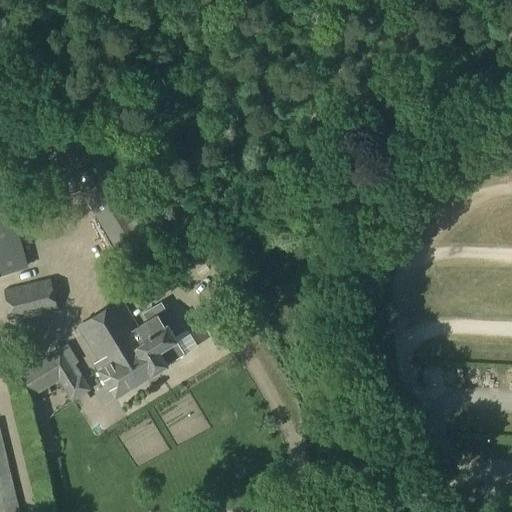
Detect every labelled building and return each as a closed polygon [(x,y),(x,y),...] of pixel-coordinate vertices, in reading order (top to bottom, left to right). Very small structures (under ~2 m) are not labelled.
[(86,137),(58,154),(67,170),(120,258),(157,235),(168,227),(141,186),(124,197),(86,137)] [(0,194),(0,274),(26,267),(13,224),(4,194),(0,194)] [(166,256),(150,265),(157,275),(172,265),(166,256)] [(49,280),(2,292),(11,324),(57,312),(49,280)] [(121,302),(78,329),(104,369),(99,373),(116,400),(169,367),(168,367),(186,356),(167,326),(165,328),(161,322),(169,317),(161,305),(143,316),(148,323),(138,330),(121,302)] [(60,348),(19,373),(32,394),(58,378),(71,400),(89,389),(80,374),(77,376),(60,348)] [(1,420),(0,420),(0,511),(22,511),(14,475),(1,420)]
